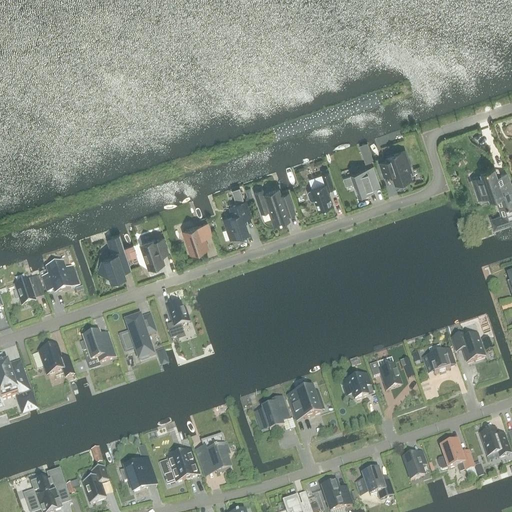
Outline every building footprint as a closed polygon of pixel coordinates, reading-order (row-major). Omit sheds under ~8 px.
[(410,179),(408,172),(411,171),(404,152),(394,155),(395,158),(380,164),(384,176),(390,174),(391,178),(394,177),(396,184),(410,179)] [(380,187),(380,185),(373,167),(359,172),(359,174),(343,180),(346,188),(353,185),(358,197),(374,192),(374,190),(380,187)] [(483,181),(473,184),(476,194),(486,191),(490,201),(501,197),(505,209),(506,208),(506,210),(509,209),(509,208),(511,206),(511,187),(510,180),(500,183),(494,168),(490,169),(489,169),(486,170),(487,170),(480,173),(483,181)] [(334,189),(329,172),(322,175),(325,184),(310,189),(311,190),(309,191),(308,193),(310,200),(312,201),(314,200),(318,211),(333,206),(328,191),(334,189)] [(282,196),(279,188),(264,193),(263,189),(254,192),(261,213),(269,211),(274,225),(289,220),(287,215),(295,213),(288,194),(282,196)] [(249,234),(244,220),(251,218),(245,202),(230,208),(233,216),(225,219),(226,221),(224,222),(227,230),(229,229),(232,239),(239,237),(239,238),(249,234)] [(501,216),(490,220),(493,231),(511,225),(507,214),(501,216)] [(207,224),(183,232),(191,254),(208,249),(204,238),(211,236),(207,224)] [(112,281),(125,277),(124,272),(131,270),(120,235),(111,238),(116,252),(111,253),(110,257),(102,260),(98,272),(110,276),(112,281)] [(168,253),(163,239),(156,242),(155,240),(141,245),(144,254),(143,254),(145,260),(146,260),(149,269),(163,264),(160,255),(168,253)] [(134,250),(126,253),(128,260),(137,258),(134,250)] [(65,272),(64,268),(56,270),(57,274),(43,279),(47,293),(54,290),(56,294),(71,289),(69,282),(76,280),(72,269),(65,272)] [(35,301),(29,282),(15,287),(17,293),(14,293),(17,301),(19,300),(22,306),(35,301)] [(45,296),(40,282),(34,284),(38,298),(45,296)] [(178,338),(175,328),(190,323),(185,310),(182,311),(180,304),(168,308),(173,325),(167,327),(171,340),(178,338)] [(156,333),(151,318),(141,321),(140,319),(127,323),(130,334),(121,337),(127,353),(136,349),(140,361),(156,355),(152,344),(149,345),(146,337),(156,333)] [(96,335),(96,334),(88,336),(89,338),(84,339),(85,344),(81,345),(84,353),(88,352),(91,362),(98,360),(99,364),(115,358),(111,344),(103,347),(99,334),(96,335)] [(466,340),(465,336),(464,336),(452,340),(457,353),(463,351),(468,364),(484,358),(477,336),(466,340)] [(482,341),(486,352),(493,350),(489,338),(482,341)] [(62,362),(57,347),(40,353),(45,368),(46,368),(48,375),(63,370),(66,378),(74,375),(69,360),(62,362)] [(434,375),(451,369),(450,368),(456,366),(450,350),(429,358),(434,374),(434,375)] [(357,359),(350,361),(352,368),(360,365),(357,359)] [(9,368),(8,364),(0,366),(0,407),(4,407),(2,401),(29,392),(19,365),(9,368)] [(381,375),(380,371),(377,364),(369,366),(373,378),(381,375)] [(395,366),(380,371),(381,375),(387,391),(401,386),(395,366)] [(368,376),(349,383),(350,386),(344,388),(348,398),(353,396),(355,402),(369,397),(366,389),(372,387),(368,376)] [(315,394),(314,394),(313,389),(289,397),(297,422),(321,414),(319,406),(322,404),(318,393),(315,394)] [(284,427),(283,424),(282,423),(290,421),(282,399),(268,404),(269,407),(262,410),(263,412),(256,414),(260,428),(268,426),(270,432),(284,427)] [(501,441),(500,439),(499,438),(496,430),(480,436),(488,458),(498,455),(499,459),(511,455),(505,436),(504,436),(505,439),(501,441)] [(205,478),(218,474),(231,469),(227,458),(229,457),(222,436),(201,443),(204,450),(197,452),(205,478)] [(461,456),(459,448),(457,444),(441,449),(445,459),(439,461),(438,462),(441,470),(443,471),(448,469),(448,470),(464,465),(466,471),(474,469),(469,453),(461,456)] [(149,458),(145,446),(137,449),(142,461),(149,458)] [(422,454),(403,460),(410,482),(424,477),(421,467),(426,466),(422,454)] [(199,476),(192,456),(184,459),(184,460),(180,462),(178,458),(168,461),(173,474),(165,477),(166,479),(165,479),(166,483),(167,482),(168,484),(176,482),(176,484),(186,480),(186,479),(190,478),(191,479),(199,476)] [(148,487),(145,478),(153,475),(148,461),(147,461),(148,463),(120,473),(124,483),(129,481),(133,493),(148,487)] [(90,505),(91,505),(106,500),(100,483),(108,480),(104,469),(92,473),(94,479),(83,483),(90,505)] [(381,481),(378,471),(363,476),(365,482),(357,484),(360,494),(368,491),(370,497),(378,494),(381,501),(392,497),(387,479),(381,481)] [(29,511),(63,511),(62,508),(72,504),(66,485),(52,490),(49,482),(32,488),(34,493),(24,496),(29,511)] [(76,494),(74,489),(73,489),(71,483),(66,485),(69,496),(76,494)] [(339,492),(337,485),(323,490),(329,511),(334,511),(352,506),(347,490),(339,492)] [(302,508),(299,500),(298,498),(283,503),(286,511),(312,511),(310,506),(310,505),(302,508)]
